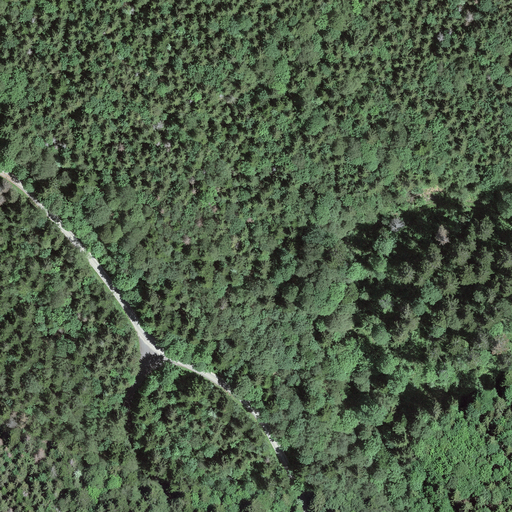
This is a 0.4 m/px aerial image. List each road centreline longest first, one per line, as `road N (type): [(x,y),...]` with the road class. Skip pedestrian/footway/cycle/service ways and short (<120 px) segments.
road 1 (unclassified): [(307,511),(250,407),(157,352),(26,190),(0,177)]
road 2 (track): [(168,511),(128,419),(157,352)]
